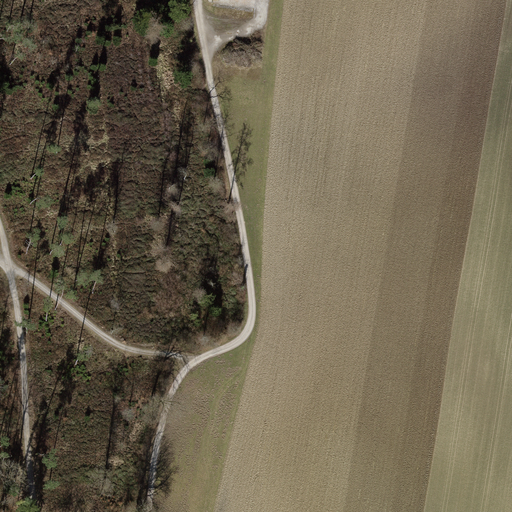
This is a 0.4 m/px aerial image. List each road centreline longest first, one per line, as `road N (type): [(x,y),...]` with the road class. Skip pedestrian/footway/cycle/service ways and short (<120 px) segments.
road 1 (track): [(161,511),(154,448),(160,400),(192,365),(237,343),(256,312),(262,236),(201,50),(195,0)]
road 2 (track): [(0,236),(40,511)]
road 3 (track): [(0,259),(114,340),(192,365)]
